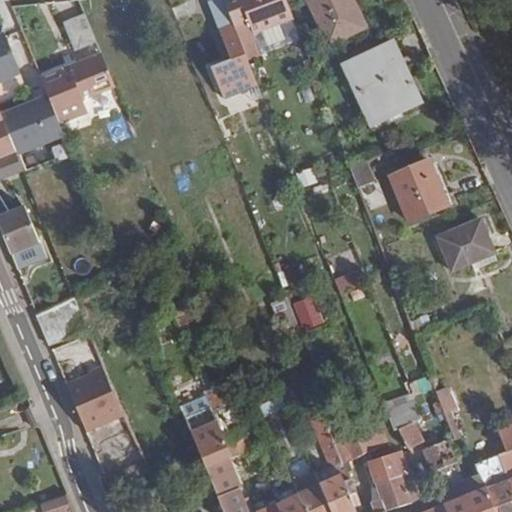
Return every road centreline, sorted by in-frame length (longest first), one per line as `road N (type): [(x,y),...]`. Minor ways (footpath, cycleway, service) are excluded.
road 1 (residential): [(91,511),(0,279)]
road 2 (residential): [(427,0),(511,183)]
